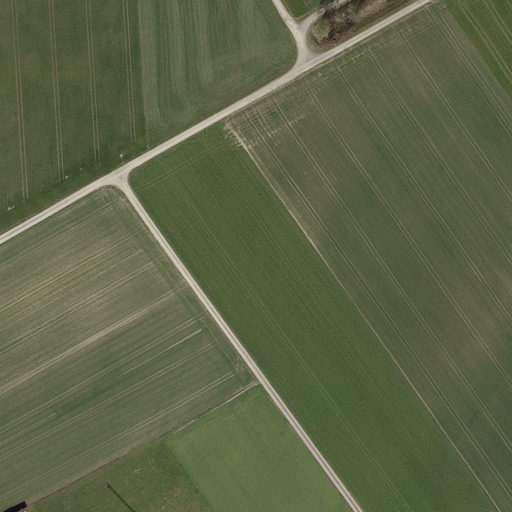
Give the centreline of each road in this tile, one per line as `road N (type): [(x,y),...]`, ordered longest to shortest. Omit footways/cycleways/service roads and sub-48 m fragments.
road 1 (track): [(114,172),(360,511)]
road 2 (track): [(0,236),(302,64)]
road 3 (track): [(302,64),(419,0)]
